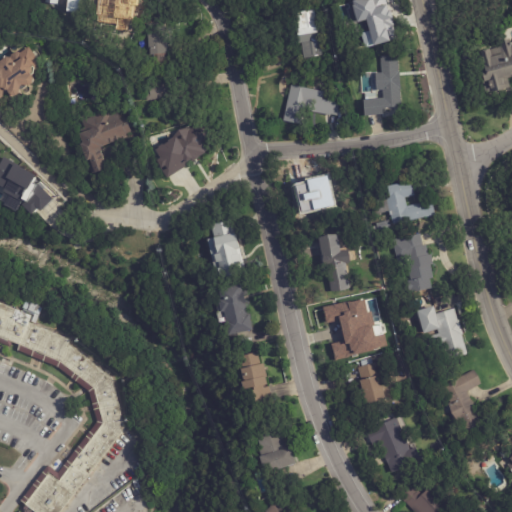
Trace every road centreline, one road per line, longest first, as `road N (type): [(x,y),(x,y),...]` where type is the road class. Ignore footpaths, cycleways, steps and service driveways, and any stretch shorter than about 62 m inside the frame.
road 1 (residential): [(366,511),(309,395),(226,29),(209,0)]
road 2 (tertiary): [(511,361),(481,275),(422,0)]
road 3 (residential): [(451,129),(253,155)]
